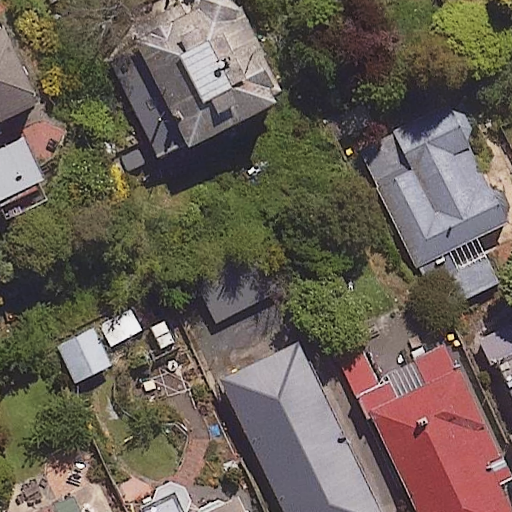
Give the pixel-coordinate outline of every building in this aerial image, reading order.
[(174,0),(131,20),(156,74),(127,88),(159,157),(287,97),(240,0),(174,0)] [(0,204),(6,218),(56,194),(26,130),(0,142),(0,141),(0,120),(44,100),(9,25),(0,29),(0,204)] [(511,219),(511,215),(453,100),(359,149),(442,311),(500,281),(477,237),(511,219)] [(265,298),(248,268),(199,296),(216,325),(265,298)] [(121,363),(112,344),(146,328),(134,305),(66,338),(86,380),(121,363)] [(511,323),(471,343),(485,374),(503,366),(511,385),(511,432),(511,433),(511,323)] [(382,511),(301,341),(224,377),(288,511),(382,511)] [(366,420),(377,415),(421,511),(511,511),(511,506),(500,481),(511,475),(511,470),(453,342),(382,374),(371,350),(340,364),(366,420)] [(207,511),(196,511),(184,485),(139,506),(141,511),(245,511),(239,498),(207,511)] [(82,511),(75,496),(37,511),(82,511)]
